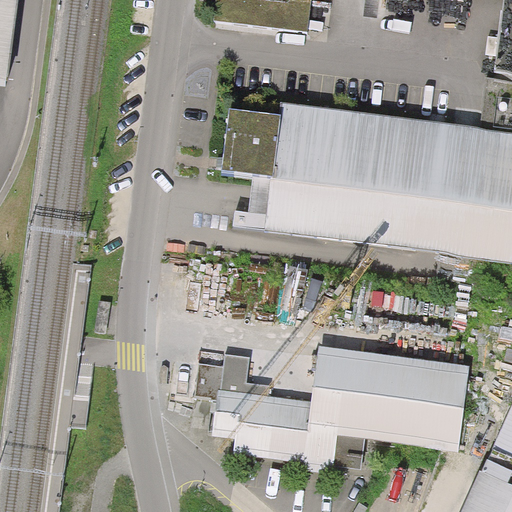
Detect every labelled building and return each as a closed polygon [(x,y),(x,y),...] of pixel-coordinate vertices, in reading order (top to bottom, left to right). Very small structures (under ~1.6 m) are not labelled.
[(11,0),(0,0),(0,86),(1,86),(11,0)] [(218,0),(216,21),(307,33),(311,1),(316,1),(315,0),(218,0)] [(282,118),(231,112),(224,164),(223,177),(252,181),(248,210),(234,209),(231,231),(511,266),(511,136),(284,106),(282,118)] [(269,398),(270,387),(247,384),(251,357),(223,354),(222,365),(200,362),(195,397),(217,400),(212,436),(236,439),(234,453),(270,458),(364,471),(368,442),(458,455),(471,367),(321,346),(313,404),(269,398)] [(511,511),(511,489),(480,476),(465,511),(511,511)]
